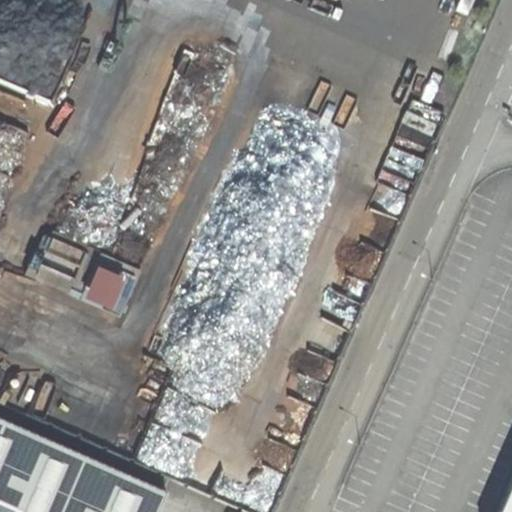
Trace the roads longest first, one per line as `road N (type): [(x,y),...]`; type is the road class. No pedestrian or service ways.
road 1 (residential): [(315,511),(511,48)]
road 2 (unknown): [(415,0),(371,40),(341,44),(224,0)]
